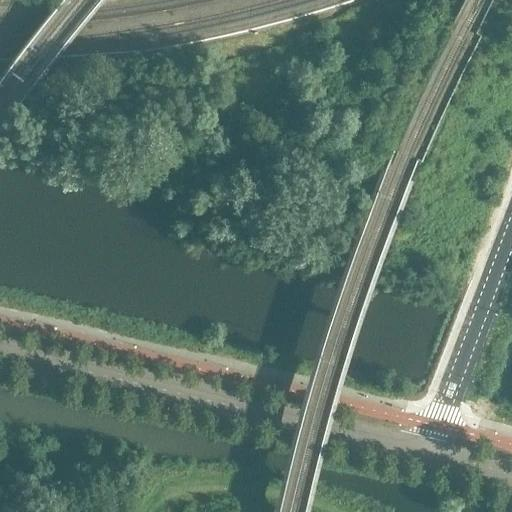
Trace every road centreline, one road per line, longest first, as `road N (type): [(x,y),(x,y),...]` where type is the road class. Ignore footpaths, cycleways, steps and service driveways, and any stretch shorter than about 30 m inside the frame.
road 1 (unclassified): [(424,451),(0,351)]
road 2 (track): [(146,511),(160,495),(194,483),(240,485),(345,511)]
